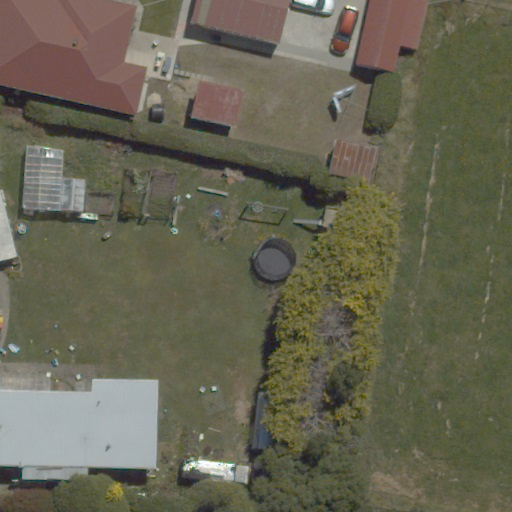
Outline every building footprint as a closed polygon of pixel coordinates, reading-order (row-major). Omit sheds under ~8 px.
[(132,24),(23,0),(1,0),(0,8),(0,99),(137,129),(148,80),(121,74),(132,24)] [(282,54),(290,0),(197,0),(191,38),(282,54)] [(426,7),(382,0),(365,0),(353,74),(393,80),(397,53),(418,56),(426,7)] [(202,87),(189,132),(233,145),(246,100),(202,87)] [(0,267),(16,264),(1,195),(0,195),(0,267)] [(150,405),(0,402),(0,487),(149,490),(150,405)]
